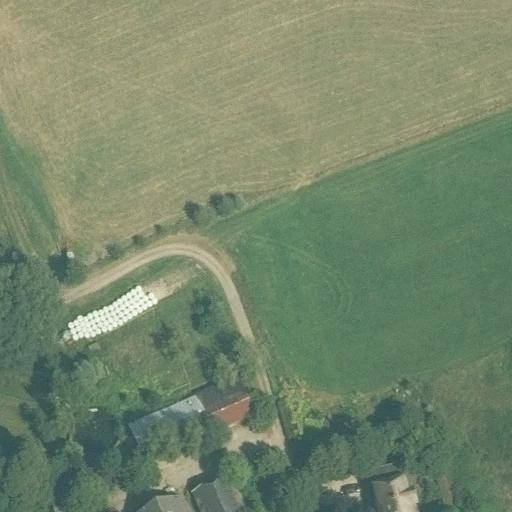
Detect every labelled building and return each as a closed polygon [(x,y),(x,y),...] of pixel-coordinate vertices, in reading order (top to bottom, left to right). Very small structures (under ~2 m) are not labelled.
[(126,427),(137,452),(203,423),(209,438),(256,417),(238,377),(126,427)] [(123,438),(124,432),(123,426),(121,419),(118,415),(114,410),(111,407),(104,404),(98,403),(93,402),(86,404),(82,405),(77,408),(72,413),(69,416),(66,422),(65,428),(65,433),(65,438),(67,444),(70,448),(74,453),(78,457),(84,460),(90,461),(95,461),(100,461),(107,459),(112,456),(116,452),(118,449),(122,443),(123,438)] [(48,452),(36,446),(33,453),(44,459),(48,452)] [(363,465),(365,474),(389,469),(387,460),(363,465)] [(47,494),(53,511),(76,511),(115,496),(104,470),(47,494)] [(192,496),(198,511),(243,511),(231,480),(192,496)] [(375,492),(380,511),(410,511),(414,510),(411,498),(407,499),(403,485),(375,492)] [(188,511),(184,501),(157,511),(188,511)]
